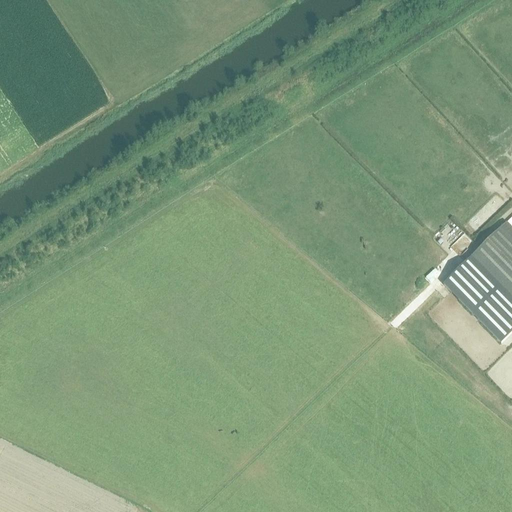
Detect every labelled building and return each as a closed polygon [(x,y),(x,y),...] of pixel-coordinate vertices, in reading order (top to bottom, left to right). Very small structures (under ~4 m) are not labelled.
[(465,226),(474,235),(478,230),(469,222),(465,226)] [(511,238),(502,228),(472,258),(511,298),(511,238)] [(452,245),(460,254),(475,241),(466,232),(452,245)] [(440,235),(436,240),(442,244),(446,239),(440,235)] [(511,298),(472,258),(463,266),(443,285),(501,344),(511,333),(511,298)]
